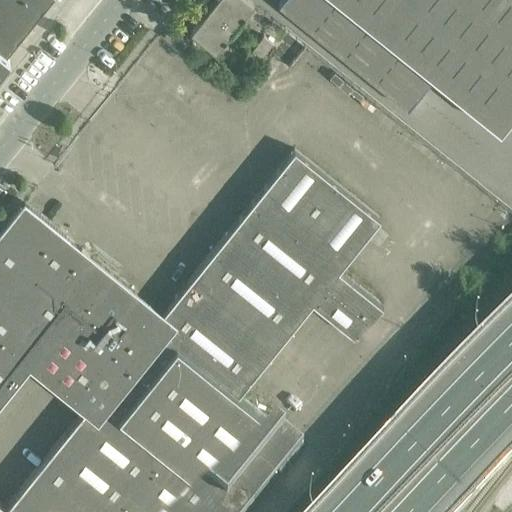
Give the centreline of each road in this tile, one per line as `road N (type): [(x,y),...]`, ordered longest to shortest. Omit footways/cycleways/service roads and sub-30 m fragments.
road 1 (motorway): [(511,332),(347,511)]
road 2 (unclassified): [(0,151),(122,0)]
road 3 (motorway): [(405,511),(511,395)]
